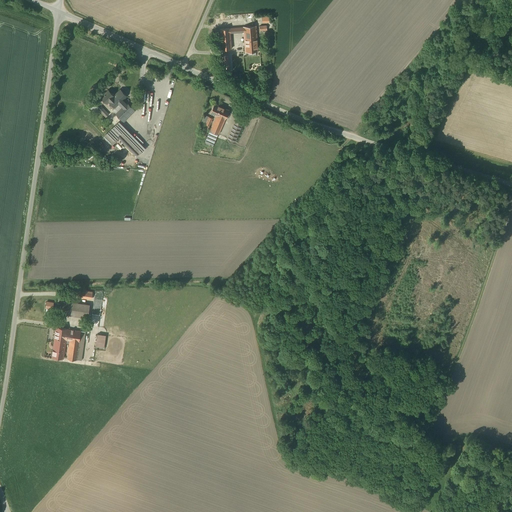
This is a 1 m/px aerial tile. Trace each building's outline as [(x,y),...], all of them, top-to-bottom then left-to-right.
[(245,39),(256,38),(255,26),(220,29),(221,49),(231,49),(230,33),(244,32),(245,39)] [(257,50),(256,38),(245,39),(245,51),(257,50)] [(116,114),(126,104),(122,100),(126,96),(120,90),(115,95),(113,94),(113,95),(111,93),(111,94),(108,91),(101,97),(107,104),(109,102),(115,108),(112,110),(116,114)] [(87,105),(94,112),(99,108),(91,100),(87,105)] [(127,103),(126,104),(116,114),(121,119),(127,114),(130,116),(135,111),(127,103)] [(217,116),(224,120),(229,110),(214,104),(210,113),(217,116)] [(99,108),(94,112),(98,116),(101,113),(106,117),(109,114),(101,106),(99,108)] [(227,138),(235,141),(245,118),(238,114),(227,138)] [(218,134),(224,120),(217,116),(216,120),(215,119),(210,130),(218,134)] [(212,118),(209,117),(201,136),(204,137),(212,118)] [(119,122),(111,130),(118,136),(124,130),(125,129),(119,122)] [(124,130),(118,136),(134,152),(141,145),(125,129),(124,130)] [(118,136),(111,130),(104,136),(111,143),(118,136)] [(141,145),(134,152),(137,156),(145,149),(141,145)] [(102,309),(103,290),(95,290),(94,308),(102,309)] [(79,291),(78,297),(91,299),(92,292),(86,291),(86,292),(79,291)] [(90,304),(60,300),(59,314),(89,318),(90,304)] [(54,302),(44,301),(43,310),(53,312),(54,302)] [(65,340),(67,340),(66,343),(69,344),(67,359),(81,361),(86,332),(56,327),(54,339),(55,339),(65,340)] [(107,335),(98,334),(96,348),(105,349),(107,335)] [(65,340),(55,339),(52,357),(63,358),(65,340)]
